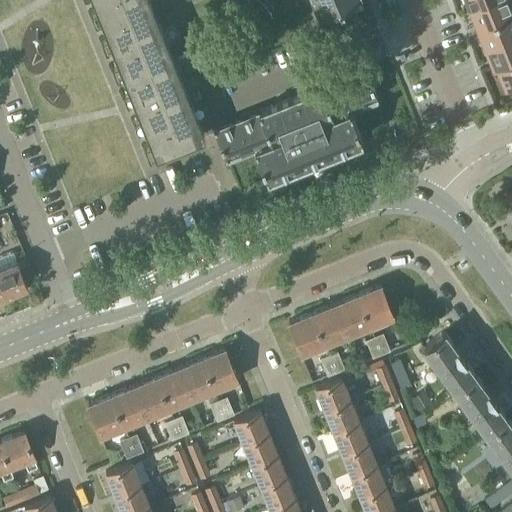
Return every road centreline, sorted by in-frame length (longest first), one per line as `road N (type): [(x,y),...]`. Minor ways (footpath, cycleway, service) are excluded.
road 1 (residential): [(246,312),(387,254),(415,254),(437,271),(511,373)]
road 2 (residential): [(34,397),(246,312)]
road 3 (tertiary): [(227,258),(391,192),(436,208)]
road 4 (residential): [(326,511),(246,312)]
road 5 (unknown): [(423,23),(229,108)]
road 6 (residential): [(71,322),(0,147)]
road 7 (residential): [(482,161),(413,0)]
road 8 (tertiary): [(71,322),(227,258)]
road 9 (residential): [(34,397),(83,511)]
